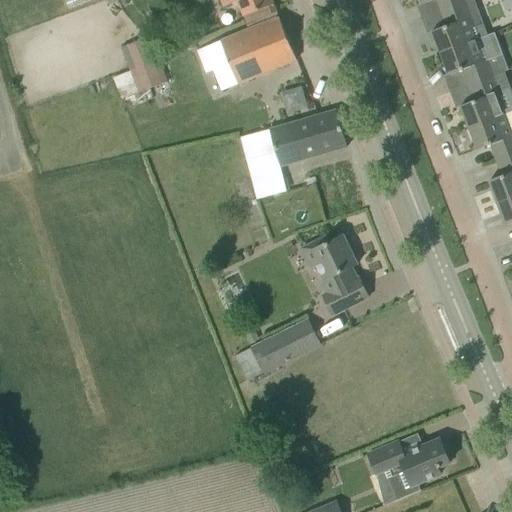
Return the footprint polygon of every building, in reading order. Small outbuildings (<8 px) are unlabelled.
[(277,12),(271,0),(218,0),(221,6),(238,0),(244,15),(250,13),(253,22),(277,12)] [(466,1),(468,0),(420,0),(422,5),(435,0),(440,13),(467,3),(466,1)] [(440,51),(441,53),(474,41),(475,41),(487,36),(474,0),(468,0),(466,1),(467,3),(440,13),(445,27),(432,32),(436,42),(435,43),(438,52),(440,51)] [(278,68),(297,61),(279,18),(261,26),(206,49),(224,91),(278,68)] [(130,70),(159,59),(151,36),(121,48),(130,70)] [(462,70),(468,86),(494,76),(484,50),(479,52),(475,41),(474,41),(441,53),(449,75),(462,70)] [(168,82),(159,59),(130,70),(139,93),(168,82)] [(469,128),(511,112),(511,95),(511,94),(504,91),(500,92),(494,76),(468,86),(474,101),(461,106),(469,128)] [(300,86),(279,91),(285,113),(306,108),(300,86)] [(241,139),(251,174),(280,165),(280,167),(347,147),(336,111),(241,139)] [(490,145),(496,161),(511,154),(511,112),(469,128),(470,131),(468,131),(472,140),(473,140),(477,150),(490,145)] [(497,201),(497,203),(511,197),(511,154),(496,161),(502,176),(489,181),(493,192),(491,192),(495,201),(497,201)] [(511,197),(497,203),(506,225),(511,222),(511,197)] [(326,237),(307,246),(330,292),(323,296),(333,316),(369,298),(359,278),(352,281),(347,270),(358,265),(344,236),(329,243),(326,237)] [(236,356),(248,381),(321,345),(308,319),(248,350),(236,356)] [(252,327),(244,331),(250,344),(258,340),(252,327)] [(444,441),(442,442),(440,439),(399,456),(395,445),(399,443),(399,442),(368,455),(376,474),(389,469),(393,477),(388,478),(398,501),(421,491),(421,490),(420,491),(417,485),(441,475),(438,468),(450,463),(446,452),(448,451),(444,441)]
